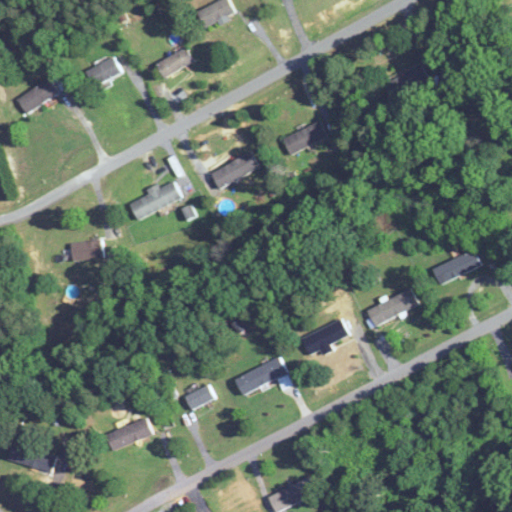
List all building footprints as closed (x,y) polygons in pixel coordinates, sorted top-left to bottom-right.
[(236,13),(229,0),(220,0),(198,10),(206,26),(236,13)] [(157,63),(165,77),(194,61),(186,47),(157,63)] [(123,70),(114,55),(87,72),(96,87),(123,70)] [(390,100),(430,80),(422,64),(382,85),(390,100)] [(18,99),(28,114),(60,92),(50,77),(18,99)] [(284,140),(292,154),(328,136),(320,121),(284,140)] [(260,168),(253,153),(212,171),(219,187),(260,168)] [(150,194),(131,204),(138,219),(182,197),(173,179),(149,191),(150,194)] [(104,257),(103,240),(72,243),(74,259),(104,257)] [(434,269),(441,284),(482,264),(475,249),(434,269)] [(420,305),(412,288),(368,309),(376,325),(420,305)] [(303,337),(310,353),(351,335),(344,319),(303,337)] [(288,373),(282,358),(237,378),(244,393),(288,373)] [(216,398),(210,385),(186,396),(192,409),(216,398)] [(112,448),(154,436),(149,420),(107,432),(112,448)] [(58,455),(13,444),(8,460),(53,472),(58,455)] [(319,493),(312,477),(269,496),(277,511),(319,493)]
